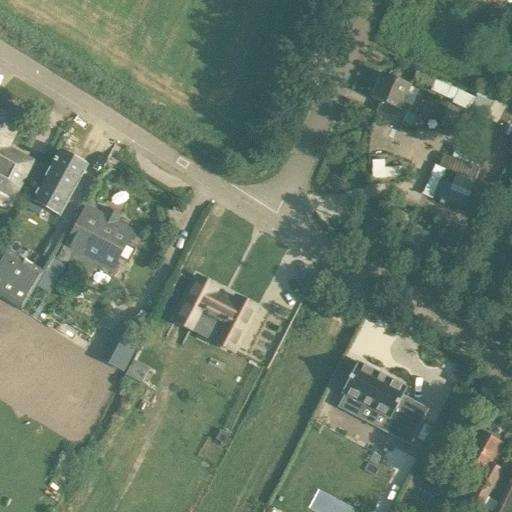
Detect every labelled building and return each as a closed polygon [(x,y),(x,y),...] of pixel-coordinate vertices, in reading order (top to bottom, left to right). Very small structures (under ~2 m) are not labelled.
[(410,86),(381,73),(370,98),(379,102),(375,112),(401,124),(409,106),(402,104),(410,86)] [(459,90),(435,80),(430,92),(453,102),(452,104),(469,112),(462,127),(480,135),(498,98),(479,88),(476,95),(469,91),(467,94),(459,90)] [(0,188),(13,196),(31,162),(5,148),(18,122),(0,112),(0,188)] [(480,158),(456,149),(451,159),(476,169),(480,158)] [(86,165),(61,152),(29,209),(60,227),(64,220),(66,220),(87,181),(80,177),(86,165)] [(403,180),(403,168),(386,168),(386,160),(369,160),(370,181),(403,180)] [(100,221),(84,212),(59,259),(90,276),(96,265),(111,273),(115,265),(124,269),(132,255),(123,250),(130,237),(114,228),(117,221),(104,214),(100,221)] [(2,257),(0,260),(0,297),(20,310),(39,279),(2,257)] [(53,287),(65,267),(52,260),(41,280),(53,287)] [(196,276),(173,322),(190,331),(196,320),(222,334),(217,344),(234,353),(257,308),(236,297),(233,302),(215,293),(218,288),(196,276)] [(105,361),(124,371),(143,335),(123,325),(105,361)] [(337,414),(332,425),(347,433),(353,421),(382,437),(397,406),(349,381),(333,411),(337,414)] [(459,510),(462,511),(477,511),(501,471),(489,465),(501,444),(480,432),(463,461),(481,471),(459,510)] [(511,511),(511,480),(506,489),(511,493),(498,511),(511,511)]
